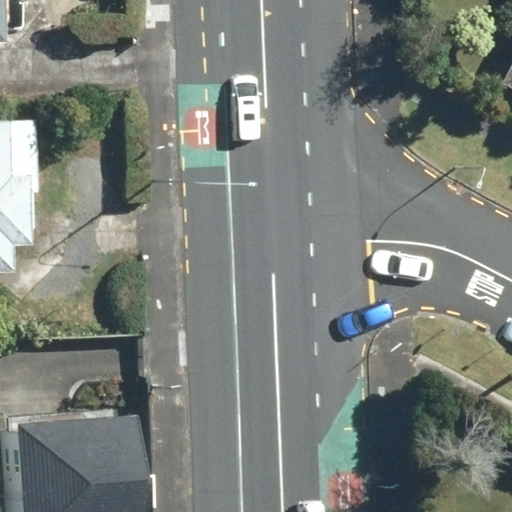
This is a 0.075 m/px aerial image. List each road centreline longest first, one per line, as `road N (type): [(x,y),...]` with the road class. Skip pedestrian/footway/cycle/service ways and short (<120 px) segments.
road 1 (primary): [(275,248),(285,511)]
road 2 (primary): [(263,0),(275,248)]
road 3 (residential): [(511,279),(445,248),(409,242),(275,248)]
